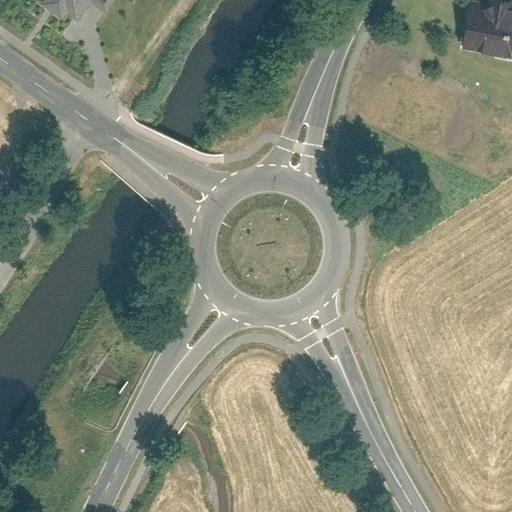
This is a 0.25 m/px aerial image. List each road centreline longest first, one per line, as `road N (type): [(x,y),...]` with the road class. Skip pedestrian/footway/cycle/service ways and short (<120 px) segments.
road 1 (tertiary): [(225,302),(186,348),(95,511)]
road 2 (tertiary): [(310,305),(414,511)]
road 3 (tertiary): [(360,0),(338,35),(297,180)]
road 4 (residential): [(0,273),(87,116)]
road 5 (tertiary): [(87,116),(215,199)]
road 6 (tertiary): [(310,305),(338,267),(341,246),(329,206),(297,180)]
